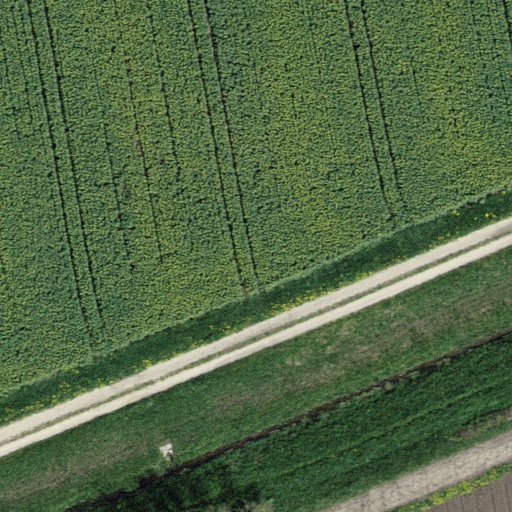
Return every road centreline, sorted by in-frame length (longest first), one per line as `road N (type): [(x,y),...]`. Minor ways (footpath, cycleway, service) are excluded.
road 1 (track): [(0,440),(511,228)]
road 2 (track): [(347,511),(511,445)]
